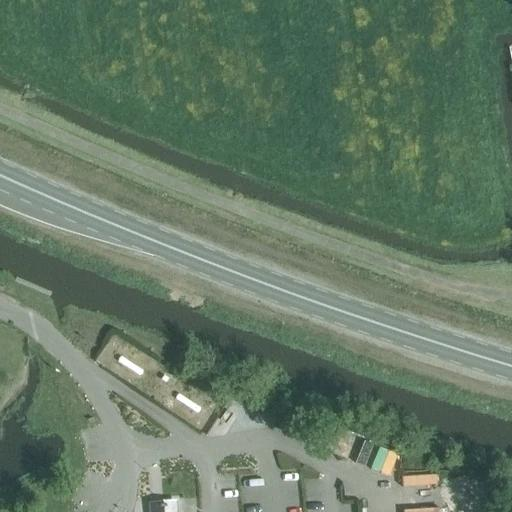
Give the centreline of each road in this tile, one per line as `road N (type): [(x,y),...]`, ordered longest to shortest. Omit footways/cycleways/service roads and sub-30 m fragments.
road 1 (primary): [(511,366),(201,261),(0,176)]
road 2 (track): [(511,294),(417,274),(0,111)]
road 3 (unclassified): [(0,308),(47,336),(91,384),(125,462),(115,504)]
